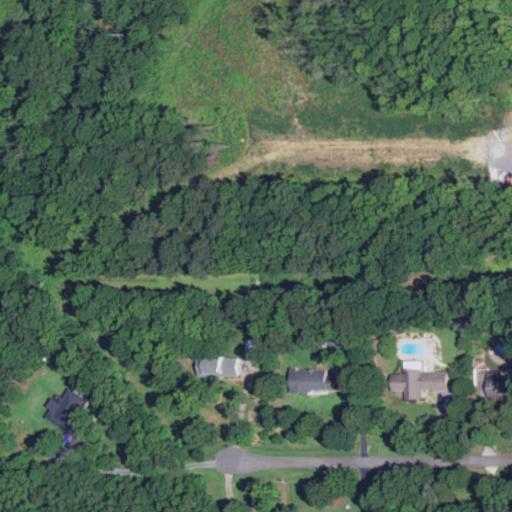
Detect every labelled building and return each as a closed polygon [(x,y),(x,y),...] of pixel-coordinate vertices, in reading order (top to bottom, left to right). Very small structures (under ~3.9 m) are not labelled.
[(203,358),(202,379),(241,377),(241,358),(203,358)] [(296,391),(333,390),(332,367),(295,369),(296,391)] [(511,371),(511,397),(492,398),(492,372),(511,371)] [(394,375),(452,373),(452,391),(429,392),(429,401),(412,402),(412,393),(395,394),(394,375)] [(73,384),(99,399),(85,425),(90,428),(84,439),(53,422),(73,384)]
